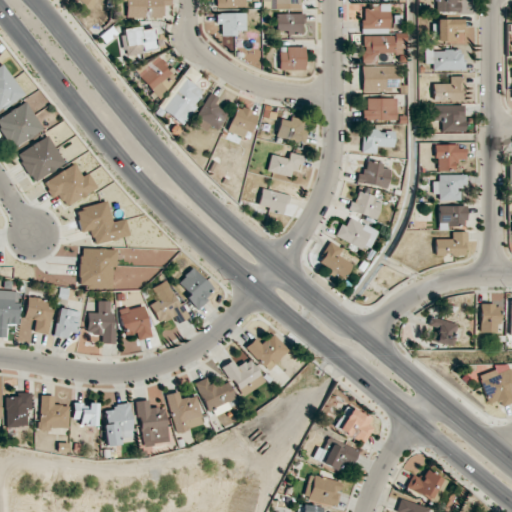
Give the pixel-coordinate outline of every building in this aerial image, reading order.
[(74,0),(89,9),(94,0),(74,0)] [(125,0),(125,18),(163,17),(162,5),(170,5),(170,0),(125,0)] [(264,0),(265,9),(299,8),(298,0),(264,0)] [(434,0),(435,11),(459,12),(458,0),(434,0)] [(361,7),(362,29),(389,28),(388,5),(361,7)] [(245,30),(245,13),(215,13),(215,25),(220,24),(220,36),(235,35),(235,31),(245,30)] [(275,13),(275,33),(302,32),(302,13),(275,13)] [(433,19),(433,34),(435,34),(435,41),(453,41),(454,30),(463,30),(463,19),(433,19)] [(152,26),(121,31),(124,54),(156,49),(152,26)] [(402,34),(362,35),(362,51),(360,51),(360,64),(372,64),(372,54),(402,53),(402,34)] [(304,47),(278,47),(278,69),(304,70),(304,47)] [(432,71),(462,70),(461,49),(423,50),(424,64),(431,63),(432,71)] [(176,82),(158,55),(135,70),(154,97),(176,82)] [(0,110),(23,94),(2,64),(0,65),(0,110)] [(360,66),(361,91),(398,90),(397,65),(360,66)] [(204,94),(183,76),(157,106),(179,124),(204,94)] [(462,76),(448,77),(448,83),(432,84),(432,100),(462,100),(462,76)] [(208,125),(216,130),(226,112),(212,104),(217,97),(209,92),(191,122),(205,131),(208,125)] [(395,98),(365,98),(365,109),(362,109),(362,120),(395,120),(395,98)] [(0,115),(0,130),(8,147),(41,131),(27,102),(0,115)] [(463,105),(431,106),(431,121),(440,120),(441,131),(464,131),(463,105)] [(226,131),(248,138),(255,113),(234,106),(226,131)] [(306,129),(303,129),(305,120),(288,117),(287,121),(278,119),(275,137),(303,143),(306,129)] [(392,147),(393,130),(361,129),(360,153),(375,153),(375,147),(392,147)] [(64,163),(47,135),(15,154),(32,182),(64,163)] [(434,146),(435,170),(453,170),(453,160),(464,159),(463,145),(434,146)] [(289,177),(291,169),(298,171),(301,156),(288,152),(287,158),(270,154),(266,171),(289,177)] [(389,166),(365,162),(364,172),(357,171),(355,183),(386,187),(389,166)] [(96,188),(87,173),(81,176),(74,164),(42,181),(51,197),(57,194),(64,206),(96,188)] [(464,174),(436,175),(436,181),(433,181),(433,200),(458,200),(457,186),(464,186),(464,174)] [(287,195),(261,188),(256,206),(282,213),(287,195)] [(356,192),(353,202),(349,200),(346,210),(374,219),(381,200),(356,192)] [(124,218),(111,222),(106,202),(74,209),(80,232),(89,230),(93,244),(128,236),(124,218)] [(463,205),(436,206),(437,227),(464,227),(463,205)] [(333,236),(367,250),(376,230),(347,218),(344,226),(339,224),(333,236)] [(464,231),(450,231),(450,239),(433,239),(433,255),(464,255),(464,231)] [(342,278),(351,264),(336,255),(340,249),(329,242),(317,261),(342,278)] [(113,249),(78,249),(78,287),(113,287),(113,249)] [(214,291),(192,268),(175,284),(197,307),(214,291)] [(170,284),(155,291),(159,299),(149,304),(157,323),(175,315),(178,322),(186,318),(170,284)] [(0,336),(4,337),(5,324),(17,324),(18,291),(0,290),(0,336)] [(32,332),(46,333),(50,299),(26,297),(23,319),(34,320),(32,332)] [(86,312),(86,334),(100,334),(100,343),(113,343),(113,312),(108,312),(108,301),(96,300),(96,312),(86,312)] [(498,332),(497,304),(479,304),(479,333),(498,332)] [(79,312),(58,307),(52,334),(66,338),(68,331),(74,333),(79,312)] [(136,339),(150,337),(144,307),(121,311),(125,335),(135,333),(136,339)] [(452,345),(455,322),(428,318),(427,326),(436,327),(434,343),(452,345)] [(259,344),(253,338),(244,347),(266,370),(287,351),(271,333),(259,344)] [(248,358),(236,367),(231,360),(221,367),(236,389),(241,386),(246,393),(264,381),(248,358)] [(475,373),(485,404),(498,400),(500,406),(511,402),(509,394),(511,393),(511,378),(507,363),(475,373)] [(194,383),(210,418),(230,408),(227,402),(234,398),(225,378),(209,385),(205,378),(194,383)] [(196,395),(179,399),(177,391),(166,394),(174,432),(202,425),(196,395)] [(5,427),(26,426),(26,410),(30,410),(30,394),(4,395),(5,427)] [(52,396),(39,395),(38,428),(67,429),(67,405),(52,405),(52,396)] [(135,401),(141,446),(168,442),(163,407),(148,409),(147,399),(135,401)] [(71,419),(78,419),(78,425),(95,426),(96,403),(72,403),(71,419)] [(119,445),(119,437),(131,436),(130,403),(111,404),(112,410),(103,411),(104,446),(119,445)] [(370,428),(366,426),(369,417),(346,407),(336,430),(364,442),(370,428)] [(341,444),(326,437),(320,451),(315,449),(311,459),(337,470),(341,461),(350,466),(357,451),(341,444)] [(437,501),(445,479),(424,471),(421,478),(410,474),(405,489),(437,501)] [(341,483),(308,474),(301,497),(334,506),(341,483)] [(428,511),(429,508),(399,499),(395,511),(396,511),(428,511)] [(294,511),(320,511),(322,508),(296,503),(294,511)]
